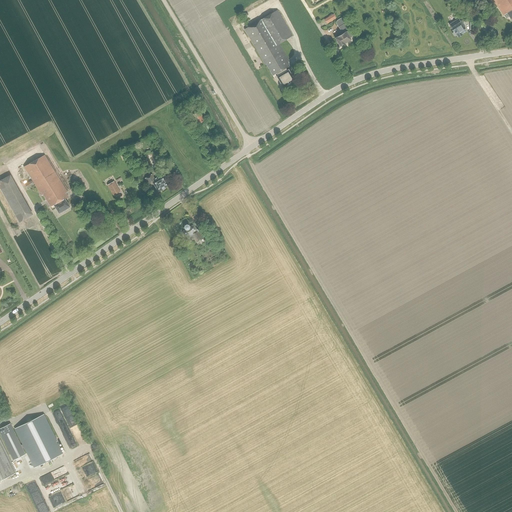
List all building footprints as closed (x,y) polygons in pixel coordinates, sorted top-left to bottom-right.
[(510,19),(511,17),(511,0),(490,0),(492,2),(493,4),(493,3),(496,7),(497,6),(503,15),(506,13),(510,19)] [(244,30),(257,52),(265,65),(266,65),(273,76),(276,74),(277,77),(276,77),(282,88),(294,81),(288,71),(286,72),(285,69),(289,67),(288,62),(289,62),(279,44),(292,36),(277,11),(244,30)] [(327,24),(336,19),(333,14),(324,20),(327,24)] [(342,19),(341,18),(337,21),(336,21),(336,22),(336,23),(336,24),(339,28),(344,24),(346,24),(343,19),(342,19)] [(461,35),(465,32),(463,28),(464,27),(461,21),(459,22),(458,19),(449,25),(451,28),(450,29),(452,32),(452,33),(452,34),(453,37),(454,37),(456,36),(457,38),(462,35),(461,35)] [(343,35),(335,40),(339,47),(350,41),(349,39),(351,38),(349,35),(348,35),(346,33),(349,31),(344,24),(339,28),(343,35)] [(198,124),(204,120),(202,117),(203,117),(199,111),(193,115),(198,124)] [(65,199),(68,197),(65,194),(67,193),(44,155),(24,167),(32,181),(25,185),(27,188),(34,184),(41,196),(43,195),(50,207),(53,205),(59,213),(69,207),(65,199)] [(31,216),(10,174),(0,178),(0,188),(17,222),(31,216)] [(158,192),(169,186),(163,177),(159,179),(158,178),(155,180),(152,175),(145,179),(149,185),(152,183),(158,192)] [(119,193),(120,192),(114,182),(107,185),(114,196),(115,195),(116,197),(120,195),(119,193)] [(34,222),(21,229),(26,238),(39,231),(34,222)] [(196,242),(203,238),(199,231),(198,231),(197,229),(196,230),(194,226),(192,225),(190,227),(188,225),(186,224),(185,225),(184,228),(185,230),(182,231),(182,233),(187,241),(191,238),(190,236),(192,235),(196,242)] [(212,238),(205,242),(209,250),(216,246),(212,238)] [(62,454),(43,415),(16,429),(24,444),(21,445),(11,424),(0,429),(0,432),(13,460),(26,454),(23,449),(25,448),(35,468),(62,454)] [(0,480),(16,473),(0,440),(0,480)] [(27,485),(37,511),(40,509),(40,511),(48,511),(36,481),(27,485)] [(9,496),(21,491),(19,484),(6,489),(9,496)] [(56,506),(80,495),(76,486),(52,497),(56,506)]
